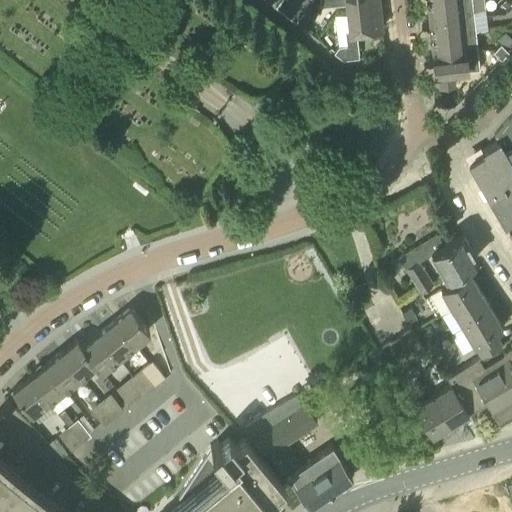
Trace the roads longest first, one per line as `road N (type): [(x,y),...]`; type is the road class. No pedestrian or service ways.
road 1 (residential): [(0,362),(33,326),(123,273),(369,189),(404,157),(415,124)]
road 2 (residential): [(359,497),(511,449)]
road 3 (residential): [(511,280),(447,172)]
road 4 (residential): [(415,124),(400,0)]
